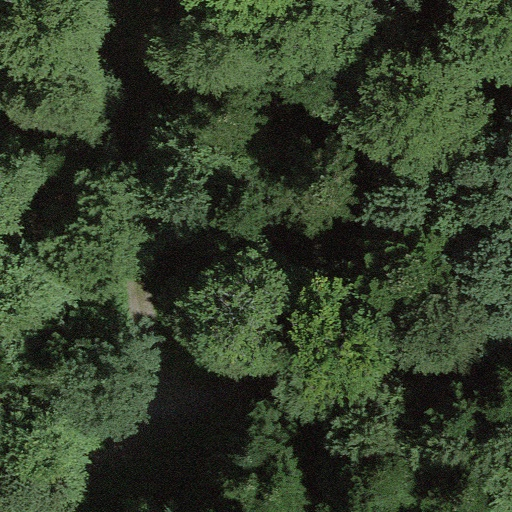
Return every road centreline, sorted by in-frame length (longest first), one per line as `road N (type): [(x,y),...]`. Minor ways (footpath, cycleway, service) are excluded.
road 1 (track): [(118,0),(159,429)]
road 2 (track): [(159,429),(511,291)]
